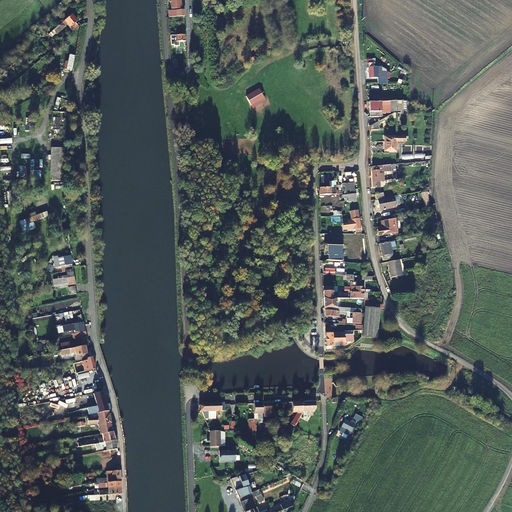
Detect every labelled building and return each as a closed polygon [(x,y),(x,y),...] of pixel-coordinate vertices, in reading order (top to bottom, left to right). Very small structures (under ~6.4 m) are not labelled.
[(170,0),(171,9),(182,8),(181,0),(170,0)] [(76,23),(77,22),(71,15),(63,22),(71,32),(78,26),(76,23)] [(62,30),(64,29),(60,24),(51,33),(54,37),(62,30)] [(48,48),(54,42),(49,34),(42,40),(48,48)] [(71,70),(75,54),(69,53),(67,60),(65,59),(63,68),(71,70)] [(375,67),(369,67),(369,79),(378,79),(378,84),(386,84),(386,77),(382,77),(381,67),(375,67)] [(264,98),(259,89),(246,97),(251,105),(264,98)] [(381,106),(389,106),(390,112),(396,111),(395,101),(369,102),(369,112),(381,112),(381,106)] [(53,134),(65,134),(65,117),(53,117),(53,134)] [(62,144),(62,136),(48,136),(47,140),(55,141),(55,144),(62,144)] [(396,142),(404,141),(403,137),(393,138),(383,138),(384,152),(396,151),(396,142)] [(50,147),(49,182),(61,182),(62,147),(50,147)] [(30,178),(40,178),(41,169),(38,169),(38,159),(30,159),(30,178)] [(391,170),(391,165),(372,167),(372,172),(372,183),(380,182),(385,181),(384,173),(380,173),(380,171),(391,170)] [(347,197),(347,201),(356,201),(356,193),(347,194),(347,197)] [(383,199),(379,200),(381,210),(394,207),(393,203),(395,202),(394,197),(383,199)] [(22,232),(35,228),(33,221),(48,216),(46,211),(24,218),(25,223),(19,225),(22,232)] [(349,230),(357,229),(361,229),(359,218),(348,220),(349,230)] [(379,236),(398,233),(395,220),(382,222),(383,228),(378,229),(379,236)] [(383,259),(394,256),(393,250),(397,250),(396,241),(380,244),(383,259)] [(330,261),(342,262),(343,247),(328,246),(327,256),(331,256),(330,261)] [(55,269),(72,266),(70,256),(57,259),(57,257),(52,258),(55,269)] [(390,279),(401,277),(399,261),(388,263),(390,279)] [(55,287),(75,284),(73,270),(65,271),(67,277),(57,279),(58,281),(53,282),(55,287)] [(353,282),(354,282),(354,276),(350,276),(350,287),(350,292),(356,293),(362,293),(364,293),(364,287),(356,287),(353,287),(353,282)] [(334,286),(323,286),(323,298),(337,299),(340,299),(349,299),(349,296),(348,296),(348,293),(333,292),(334,286)] [(70,296),(76,294),(75,287),(68,288),(70,296)] [(337,307),(337,299),(323,298),(324,311),(331,311),(331,307),(337,307)] [(379,308),(383,308),(383,304),(368,303),(368,299),(364,299),(364,302),(364,306),(364,307),(379,308)] [(363,333),(378,334),(379,308),(364,307),(363,333)] [(350,319),(350,314),(350,312),(339,312),(331,311),(324,311),(324,317),(338,318),(338,315),(345,315),(345,319),(350,319)] [(361,317),(362,317),(363,313),(353,313),(353,323),(360,324),(361,317)] [(76,334),(84,332),(82,324),(62,327),(63,333),(75,331),(76,334)] [(325,347),(332,347),(332,343),(332,339),(334,339),(334,333),(333,333),(325,333),(325,347)] [(345,343),(345,335),(345,333),(334,333),(334,339),(332,339),(332,343),(345,343)] [(76,341),(77,347),(87,345),(85,339),(76,341)] [(86,354),(85,347),(73,349),(74,352),(78,352),(79,355),(86,354)] [(95,370),(95,369),(91,357),(86,359),(87,360),(81,362),(82,366),(81,366),(79,369),(76,370),(78,375),(82,373),(95,370)] [(69,384),(84,379),(82,373),(78,375),(71,377),(67,378),(69,384)] [(99,380),(86,384),(87,389),(94,387),(95,392),(101,391),(99,380)] [(89,410),(90,416),(108,412),(102,393),(96,394),(100,407),(89,410)] [(315,401),(302,402),(302,413),(313,413),(315,409),(315,401)] [(290,435),(302,413),(302,402),(291,402),(292,413),(296,413),(285,433),(290,435)] [(199,413),(202,412),(205,419),(209,419),(209,415),(224,414),(224,405),(224,403),(200,404),(199,406),(199,413)] [(259,430),(262,430),(262,403),(254,404),(254,419),(256,419),(259,419),(259,430)] [(271,414),(272,410),(272,404),(263,405),(263,409),(267,409),(267,414),(271,414)] [(97,425),(99,425),(110,423),(108,412),(90,416),(91,418),(88,419),(88,425),(97,424),(97,425)] [(362,418),(357,415),(355,414),(353,419),(359,423),(362,418)] [(339,432),(348,436),(353,425),(345,421),(339,432)] [(110,423),(99,425),(101,434),(112,432),(112,431),(110,423)] [(210,446),(220,446),(219,431),(209,431),(210,446)] [(117,441),(113,434),(102,435),(102,438),(95,440),(96,445),(103,443),(106,443),(117,441)] [(96,445),(95,440),(90,441),(90,440),(77,442),(78,448),(96,445)] [(106,443),(108,451),(117,449),(117,442),(117,441),(106,443)] [(234,456),(234,447),(223,448),(223,456),(226,456),(234,456)] [(104,478),(90,481),(90,486),(106,483),(119,481),(119,471),(104,472),(104,478)] [(278,480),(277,478),(242,489),(238,477),(230,480),(238,499),(256,491),(255,489),(278,480)] [(243,511),(278,511),(292,506),(293,506),(291,501),(264,511),(258,511),(256,507),(255,507),(251,498),(255,497),(257,502),(263,500),(259,490),(256,491),(238,499),(243,511)]
